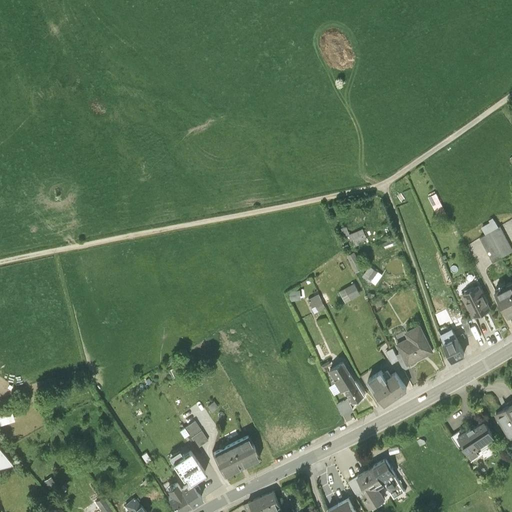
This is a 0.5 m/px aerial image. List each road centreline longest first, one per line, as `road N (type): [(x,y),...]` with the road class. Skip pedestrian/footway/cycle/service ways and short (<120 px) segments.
road 1 (track): [(0,265),(383,185),(511,95)]
road 2 (secondary): [(207,511),(511,350)]
road 3 (track): [(383,185),(453,385)]
